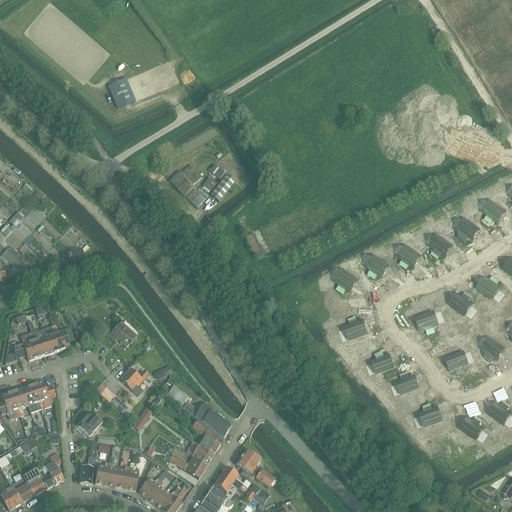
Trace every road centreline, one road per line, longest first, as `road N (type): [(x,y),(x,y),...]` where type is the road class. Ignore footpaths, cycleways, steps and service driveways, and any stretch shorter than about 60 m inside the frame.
road 1 (unclassified): [(378,0),(101,172)]
road 2 (unknown): [(511,242),(447,282),(394,296),(385,314),(393,334),(449,395),(480,395),(511,378)]
road 3 (residential): [(255,409),(203,319),(159,268)]
road 4 (unknown): [(511,141),(424,0)]
road 5 (residential): [(363,511),(279,422),(255,409)]
road 6 (residential): [(71,496),(61,364)]
road 7 (unclassified): [(101,172),(0,91)]
road 8 (residential): [(186,511),(255,409)]
